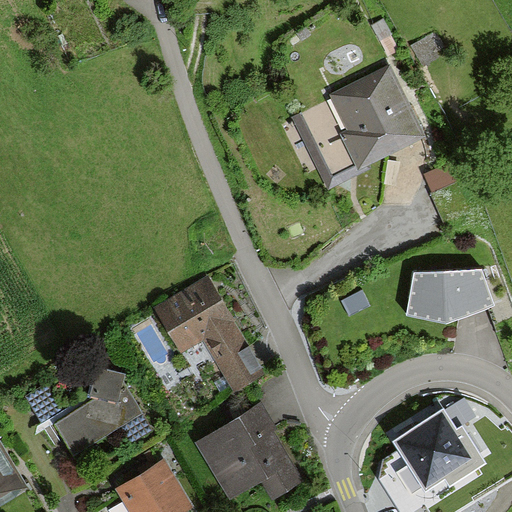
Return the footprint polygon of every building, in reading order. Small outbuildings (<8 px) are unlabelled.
[(391,68),(294,117),(329,186),(426,137),(391,68)] [(451,184),(429,194),(440,219),(462,209),(451,184)] [(494,306),(482,272),(415,273),(409,316),(446,323),(461,318),(494,306)] [(234,386),(264,368),(210,274),(159,304),(184,347),(205,335),(234,386)] [(77,451),(146,413),(129,381),(131,373),(103,366),(95,397),(102,398),(61,421),(77,451)] [(275,490),(303,472),(275,426),(281,422),(264,394),(196,435),(232,493),(264,473),(275,490)] [(446,429),(403,457),(436,507),(499,465),(480,436),(459,449),(446,429)] [(0,505),(7,501),(30,488),(0,436),(0,505)] [(136,511),(182,511),(193,506),(164,458),(120,484),(136,511)]
